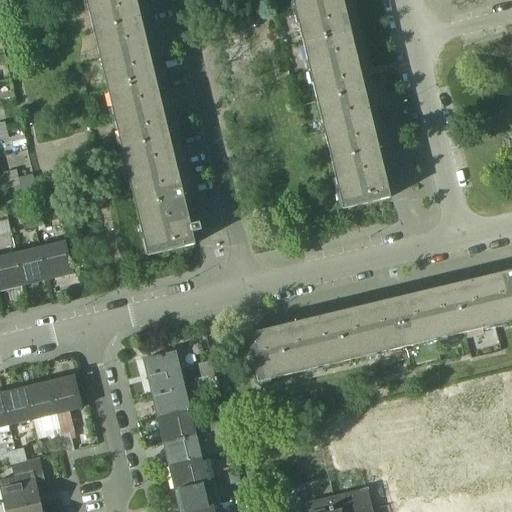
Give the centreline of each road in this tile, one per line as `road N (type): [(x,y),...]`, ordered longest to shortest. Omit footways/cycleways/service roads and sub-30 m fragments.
road 1 (residential): [(242,290),(178,0)]
road 2 (residential): [(242,290),(461,237)]
road 3 (residential): [(461,237),(417,39)]
road 4 (residential): [(115,511),(119,470),(85,328)]
road 5 (residential): [(85,328),(242,290)]
